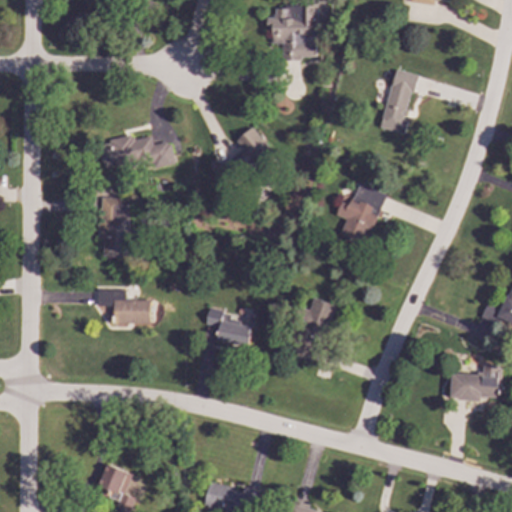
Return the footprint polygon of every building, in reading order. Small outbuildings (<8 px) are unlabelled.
[(285,58),(314,58),(314,6),(273,6),(273,17),(265,17),(266,35),(271,35),(271,44),(285,44),(285,58)] [(380,128),(404,134),(406,120),(405,120),(415,74),(392,69),(380,128)] [(233,143),(239,149),(214,171),(225,183),(240,169),(248,176),(273,153),(250,127),(233,143)] [(172,160),(169,142),(152,145),(149,134),(98,143),(103,172),(172,160)] [(344,219),(338,237),(367,246),(384,193),(356,184),(349,206),(339,202),(335,216),(344,219)] [(102,238),(102,257),(127,257),(128,205),(119,204),(120,198),(98,197),(97,238),(102,238)] [(511,277),(500,307),(486,301),(479,319),(496,326),(499,319),(511,324),(511,277)] [(148,324),(149,300),(124,300),(124,290),(97,289),(97,306),(113,307),(113,323),(148,324)] [(332,305),(310,298),(291,356),(313,363),(332,305)] [(204,325),(216,327),(214,342),(247,346),(251,319),(206,313),(204,325)] [(449,373),(448,399),(479,401),(479,397),(498,398),(499,366),(481,365),(481,375),(449,373)] [(129,511),(134,498),(124,494),(131,473),(105,464),(95,493),(116,500),(113,508),(123,511),(129,511)] [(203,506),(228,511),(241,511),(247,492),(208,483),(203,506)]
